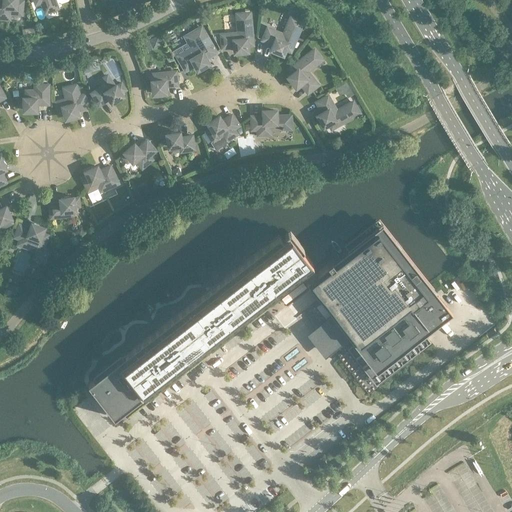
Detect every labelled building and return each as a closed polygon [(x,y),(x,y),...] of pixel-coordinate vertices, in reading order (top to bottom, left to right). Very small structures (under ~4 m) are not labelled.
[(0,0),(0,17),(9,18),(9,12),(21,13),(22,1),(16,1),(16,0),(0,0)] [(35,0),(36,3),(42,1),(46,12),(57,7),(54,0),(35,0)] [(122,0),(126,8),(127,7),(128,9),(137,5),(134,0),(122,0)] [(237,14),(239,33),(222,35),(223,47),(235,46),(235,51),(247,50),(247,44),(252,44),(249,13),(237,14)] [(263,39),(274,44),(272,49),(283,54),(285,48),(290,51),(302,22),(291,17),(284,35),(268,28),(263,39)] [(186,36),(192,46),(177,55),(185,69),(195,64),(198,69),(208,63),(205,58),(216,52),(201,27),(186,36)] [(159,36),(150,39),(154,49),(163,45),(159,36)] [(289,77),(296,86),(301,83),(308,92),(317,84),(307,71),(322,59),(314,49),(290,69),(293,73),(289,77)] [(90,61),(81,63),(83,72),(92,69),(90,61)] [(176,84),(175,72),(154,74),(154,72),(146,73),(148,91),(153,90),(154,92),(166,91),(165,85),(176,84)] [(113,85),(110,80),(107,76),(97,82),(100,87),(93,92),(99,102),(109,96),(112,101),(122,94),(121,92),(126,89),(121,82),(117,85),(116,84),(113,85)] [(348,82),(339,87),(343,94),(346,95),(353,91),(348,82)] [(18,107),(24,107),(24,109),(36,109),(36,103),(48,103),(48,85),(36,85),(36,91),(27,91),(27,96),(24,96),(24,98),(18,98),(18,107)] [(64,88),(67,99),(56,102),(59,114),(65,112),(66,118),(78,115),(76,109),(88,106),(84,95),(79,96),(76,85),(64,88)] [(336,111),(328,96),(317,102),(323,112),(318,115),(324,125),(329,123),(332,128),(359,112),(353,102),(336,111)] [(264,110),(264,116),(252,116),(252,128),(258,128),(258,134),(270,134),(270,128),(290,128),(290,116),(276,116),(276,110),(264,110)] [(207,131),(213,141),(211,142),(216,149),(227,142),(226,140),(236,133),(233,128),(238,125),(232,115),(222,121),(219,116),(209,123),(212,128),(207,131)] [(167,133),(167,135),(162,136),(163,144),(169,143),(169,145),(172,145),(173,150),(193,147),(191,135),(180,137),(179,131),(167,133)] [(252,136),(244,137),(248,155),(255,154),(252,136)] [(248,155),(244,137),(237,139),(240,156),(248,155)] [(122,156),(127,162),(132,158),(133,160),(135,158),(142,167),(151,159),(148,154),(155,149),(147,139),(138,147),(134,143),(125,150),(126,152),(122,156)] [(216,151),(210,153),(212,163),(219,161),(216,151)] [(86,171),(88,176),(83,179),(88,190),(99,185),(101,190),(112,185),(110,180),(115,177),(110,166),(99,171),(97,166),(86,171)] [(177,167),(170,170),(174,177),(180,174),(177,167)] [(139,189),(132,192),(135,199),(142,195),(139,189)] [(51,217),(72,214),(72,208),(74,208),(74,206),(79,205),(78,197),(73,198),(73,196),(61,197),(61,203),(50,205),(51,217)] [(0,208),(0,206),(0,221),(1,220),(4,225),(11,222),(9,217),(11,216),(6,205),(0,208)] [(15,236),(21,238),(19,244),(41,252),(47,235),(42,233),(44,228),(32,223),(30,229),(20,225),(15,236)] [(78,230),(81,235),(86,231),(83,226),(78,230)] [(322,328),(324,327),(335,342),(333,343),(334,344),(341,338),(343,340),(339,343),(344,349),(337,354),(368,394),(419,354),(414,348),(427,338),(422,330),(447,311),(429,287),(428,287),(381,227),(335,263),(331,258),(327,262),(328,263),(317,272),(311,264),(313,263),(302,249),(291,235),(288,238),(287,238),(276,247),(273,244),(95,382),(105,395),(107,393),(120,408),(294,273),(296,276),(303,270),(309,278),(306,280),(320,298),(312,304),(321,316),(316,321),(322,328)] [(9,237),(6,246),(11,248),(14,239),(9,237)]
